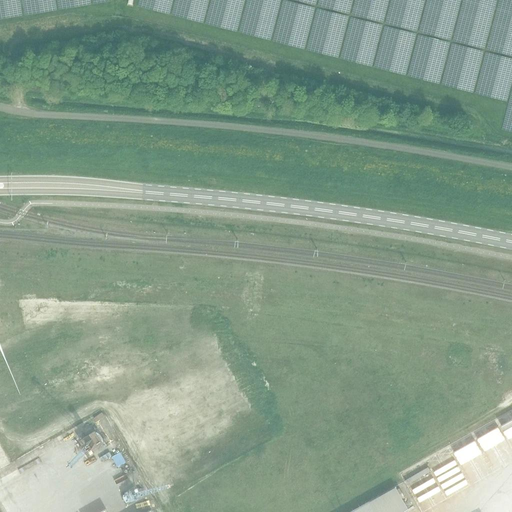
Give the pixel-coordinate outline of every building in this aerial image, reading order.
[(101,408),(91,413),(97,424),(107,419),(101,408)] [(81,427),(89,419),(85,415),(77,423),(81,427)] [(123,453),(110,460),(121,482),(135,474),(123,453)] [(24,461),(28,470),(37,466),(33,457),(24,461)] [(396,486),(349,511),(401,511),(408,508),(396,486)]
